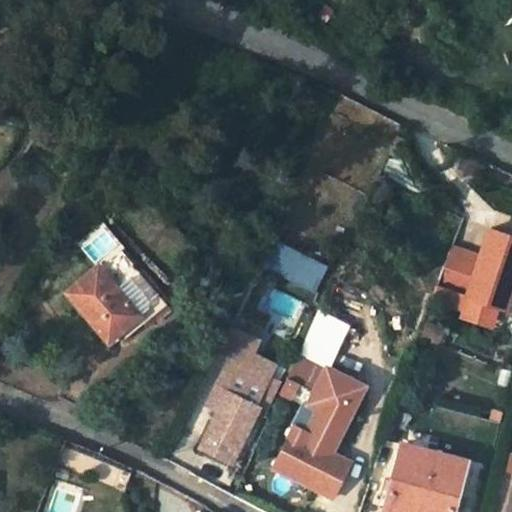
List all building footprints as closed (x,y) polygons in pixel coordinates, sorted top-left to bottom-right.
[(473,174),(478,162),(464,156),(459,168),(473,174)] [(97,264),(121,240),(103,221),(78,244),(97,264)] [(511,293),(511,242),(491,235),(480,267),(478,276),(453,268),(442,297),(460,304),(463,295),(481,302),(479,307),(503,316),(511,293)] [(333,269),(279,243),(267,271),(320,295),(333,269)] [(109,258),(56,307),(98,354),(151,307),(109,258)] [(453,268),(478,276),(480,267),(457,259),(453,268)] [(426,320),(418,341),(441,349),(449,328),(426,320)] [(214,397),(218,398),(196,448),(226,461),(262,381),(227,366),(214,397)] [(313,441),(278,425),(269,444),(281,449),(273,471),(334,498),(348,466),(309,449),(313,441)] [(453,511),(463,471),(401,454),(385,511),(453,511)] [(496,490),(508,493),(501,511),(511,511),(511,458),(507,456),(496,490)] [(50,511),(74,511),(75,485),(51,484),(50,511)]
